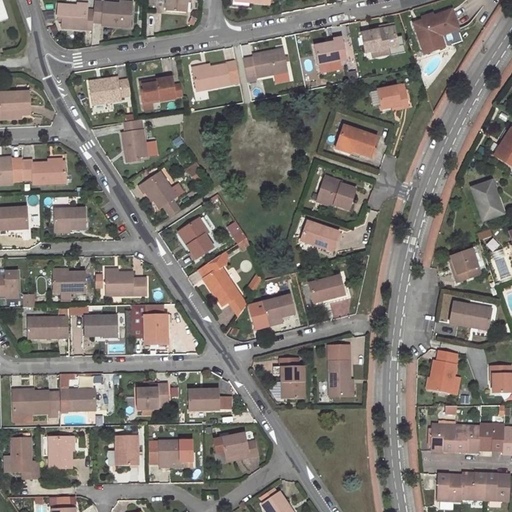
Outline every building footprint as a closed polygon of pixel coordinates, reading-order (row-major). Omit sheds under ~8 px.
[(186,0),(166,0),(165,12),(185,13),(186,2),(186,0)] [(101,25),(129,27),(131,6),(93,3),(92,14),(91,23),(101,24),(101,25)] [(61,28),(91,31),(91,23),(92,14),(85,14),(86,8),(58,5),(57,18),(61,18),(61,22),(61,28)] [(453,10),(415,24),(422,42),(442,35),(460,29),(453,10)] [(393,28),(388,29),(381,31),(371,33),(364,34),(368,50),(375,49),(385,47),(391,45),(400,43),(397,27),(393,28)] [(442,35),(422,42),(426,54),(446,47),(442,35)] [(346,54),(343,37),(336,39),(336,42),(328,44),(317,46),(320,64),(340,60),(339,55),(346,54)] [(376,55),(393,51),(391,45),(385,47),(375,49),(376,55)] [(290,71),(286,49),(254,55),(255,57),(245,59),(248,76),(258,74),(258,77),(290,71)] [(210,70),(194,73),(197,92),(240,84),(236,64),(227,66),(227,67),(210,70)] [(155,99),(177,95),(177,94),(184,93),(182,81),(175,82),(174,74),(157,77),(157,80),(140,82),(144,101),(155,99)] [(119,76),(90,80),(93,102),(123,97),(122,93),(132,92),(130,78),(120,80),(119,76)] [(381,88),(384,107),(395,105),(402,104),(402,107),(410,105),(406,84),(381,88)] [(0,112),(0,117),(30,117),(30,95),(0,94),(0,112)] [(155,99),(144,101),(145,108),(156,106),(155,99)] [(141,155),(148,154),(144,128),(140,128),(139,119),(126,121),(127,130),(123,130),(125,148),(128,148),(130,160),(142,158),(141,155)] [(371,158),(378,138),(344,126),(338,144),(353,149),(353,152),(361,155),(371,158)] [(511,128),(495,155),(511,165),(511,128)] [(338,144),(337,149),(360,157),(361,155),(353,152),(353,149),(338,144)] [(23,157),(2,158),(1,158),(1,163),(0,162),(0,184),(14,184),(14,180),(24,179),(23,162),(23,160),(23,157)] [(65,160),(33,161),(33,159),(23,160),(23,162),(24,179),(34,179),(34,183),(65,182),(65,160)] [(196,163),(190,167),(195,175),(201,170),(196,163)] [(155,199),(160,207),(165,203),(171,214),(181,208),(174,197),(177,195),(160,171),(141,184),(146,191),(149,190),(155,199)] [(342,184),(343,182),(327,176),(325,181),(342,187),(342,184)] [(350,209),(357,189),(342,184),(342,187),(325,181),(318,201),(334,207),(336,204),(350,209)] [(500,204),(492,182),(472,189),(483,221),(502,214),(498,204),(500,204)] [(146,191),(152,201),(155,199),(149,190),(146,191)] [(0,208),(0,229),(24,228),(25,228),(24,206),(0,208)] [(83,207),(52,209),(52,211),(53,230),(84,228),(83,207)] [(188,246),(197,260),(215,248),(206,235),(209,233),(201,219),(183,230),(192,244),(188,246)] [(333,252),(340,232),(309,221),(303,238),(317,242),(315,246),(333,252)] [(179,233),(188,246),(192,244),(183,230),(179,233)] [(489,230),(476,234),(478,240),(491,235),(489,230)] [(242,231),(234,236),(239,244),(247,239),(242,231)] [(243,252),(250,247),(247,239),(239,244),(243,252)] [(478,274),(470,250),(449,256),(450,259),(455,273),(453,274),(455,281),(478,274)] [(213,291),(223,306),(241,294),(223,267),(227,264),(229,257),(226,253),(199,269),(205,279),(207,278),(216,290),(213,291)] [(50,295),(83,294),(82,273),(49,274),(50,295)] [(132,273),(105,273),(106,296),(146,295),(146,279),(132,280),(132,273)] [(4,276),(0,275),(0,297),(4,297),(4,294),(16,294),(16,274),(3,274),(4,276)] [(314,302),(345,294),(340,275),(309,282),(314,302)] [(256,292),(263,283),(262,279),(258,276),(250,287),(256,292)] [(292,293),(264,300),(269,319),(297,311),(292,293)] [(315,305),(348,297),(347,293),(345,294),(314,302),(315,305)] [(452,301),(448,322),(469,326),(470,323),(487,327),(490,309),(452,301)] [(131,307),(132,339),(142,338),(142,346),(167,345),(166,331),(161,331),(161,316),(161,306),(131,307)] [(69,316),(26,318),(26,340),(70,338),(69,316)] [(115,317),(82,317),(82,336),(115,336),(115,317)] [(351,378),(350,343),(329,343),(330,395),(351,394),(351,392),(351,378)] [(429,388),(450,392),(455,363),(453,363),(455,352),(439,349),(437,359),(434,358),(429,388)] [(292,354),(281,354),(281,362),(282,362),(292,362),(292,354)] [(282,362),(282,379),(285,379),(285,396),(305,396),(304,362),(299,362),(299,354),(292,354),(292,362),(282,362)] [(492,392),(511,392),(511,374),(509,374),(509,366),(490,366),(490,373),(492,373),(492,392)] [(148,392),(135,392),(135,412),(157,412),(157,407),(167,407),(167,387),(157,387),(157,392),(148,392)] [(68,412),(96,411),(95,392),(67,393),(67,388),(61,389),(61,403),(67,403),(68,412)] [(169,388),(169,396),(178,396),(177,388),(169,388)] [(218,399),(218,391),(188,392),(188,412),(218,412),(218,411),(226,411),(226,399),(218,399)] [(11,419),(47,416),(60,415),(60,396),(45,397),(45,395),(18,397),(17,393),(8,394),(11,419)] [(441,419),(455,419),(455,407),(442,407),(441,419)] [(481,449),(505,450),(505,453),(511,452),(511,426),(506,426),(507,424),(482,423),(482,425),(434,423),(433,434),(432,449),(481,451),(481,449)] [(226,455),(242,453),(242,456),(258,453),(256,439),(248,440),(247,433),(223,437),(226,455)] [(138,464),(138,436),(116,437),(116,464),(138,464)] [(48,463),(71,463),(70,438),(48,438),(48,463)] [(168,461),(188,460),(188,466),(194,466),(194,440),(160,441),(160,448),(148,449),(148,464),(168,463),(168,461)] [(29,470),(29,449),(8,450),(8,484),(19,484),(30,484),(30,492),(39,492),(38,470),(29,470)] [(462,476),(461,500),(486,501),(486,474),(462,472),(462,476)] [(509,502),(510,475),(486,474),(486,501),(509,502)] [(462,476),(438,476),(436,502),(461,502),(461,500),(462,476)] [(19,492),(30,492),(30,484),(19,484),(19,492)] [(264,504),(269,511),(288,511),(285,506),(286,505),(274,488),(261,496),(266,503),(264,504)]
